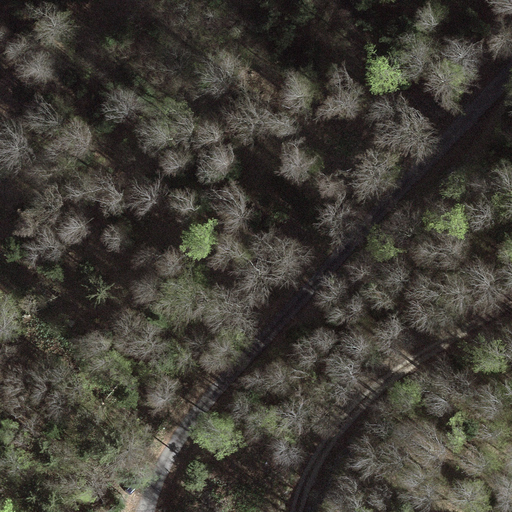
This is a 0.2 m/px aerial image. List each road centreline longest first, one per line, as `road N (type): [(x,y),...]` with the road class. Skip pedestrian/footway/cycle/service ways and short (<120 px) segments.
road 1 (unclassified): [(511,83),(267,340),(169,461),(148,511)]
road 2 (track): [(511,296),(426,339),(360,390),(318,458),(304,511)]
